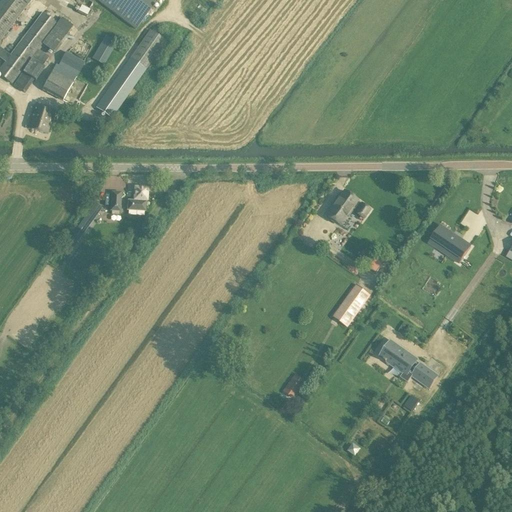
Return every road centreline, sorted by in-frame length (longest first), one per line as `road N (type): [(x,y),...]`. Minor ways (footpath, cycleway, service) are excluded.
road 1 (tertiary): [(511,165),(0,167)]
road 2 (track): [(0,438),(173,189),(180,167)]
